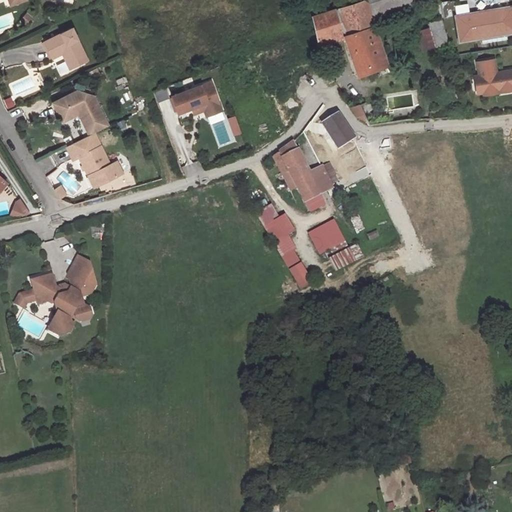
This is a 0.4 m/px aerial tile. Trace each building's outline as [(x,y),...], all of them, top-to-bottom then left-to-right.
[(433,0),(374,0),(368,2),(378,36),(439,18),(433,0)] [(449,1),(440,1),(441,16),(450,16),(449,1)] [(387,68),(378,36),(368,2),(312,19),(319,47),(346,39),(358,77),(387,68)] [(479,18),(457,21),(460,46),(482,43),(482,41),(506,38),(506,35),(511,34),(511,18),(503,20),(503,21),(479,24),(479,18)] [(74,29),(46,43),(54,59),(64,55),(71,70),(89,62),(74,29)] [(435,74),(455,68),(447,43),(435,47),(437,55),(430,57),(435,74)] [(10,51),(3,52),(5,65),(12,64),(10,51)] [(336,62),(328,64),(331,73),(338,71),(336,62)] [(495,66),(478,68),(480,82),(477,82),(479,99),(511,95),(511,78),(496,80),(495,66)] [(97,67),(89,71),(93,79),(101,75),(97,67)] [(212,84),(173,98),(178,115),(203,107),(207,119),(223,113),(212,84)] [(157,101),(168,98),(165,87),(154,91),(157,101)] [(79,91),(55,102),(64,121),(81,113),(91,135),(96,133),(110,126),(96,96),(79,91)] [(2,100),(6,110),(14,106),(10,96),(2,100)] [(278,106),(281,113),(290,110),(287,102),(278,106)] [(358,122),(366,118),(359,103),(350,107),(358,122)] [(235,115),(227,117),(232,135),(240,133),(235,115)] [(356,140),(339,116),(323,126),(325,130),(322,132),(325,137),(329,135),(339,150),(357,140),(356,140)] [(91,135),(68,146),(75,160),(81,157),(90,176),(98,172),(103,184),(124,173),(118,161),(112,165),(96,133),(91,135)] [(280,155),(299,188),(311,209),(323,202),(320,196),(331,191),(334,197),(340,193),(337,187),(335,188),(323,168),(312,175),(294,145),(291,147),(280,155)] [(291,191),(299,188),(280,155),(273,159),(291,191)] [(98,172),(90,176),(96,187),(103,184),(98,172)] [(62,184),(56,189),(61,197),(68,193),(62,184)] [(17,203),(13,215),(25,213),(17,203)] [(266,231),(285,261),(296,255),(287,240),(297,234),(288,218),(266,231)] [(336,223),(312,235),(322,255),(346,242),(336,223)] [(367,233),(368,239),(378,238),(376,231),(367,233)] [(349,246),(356,260),(363,256),(357,243),(349,246)] [(285,261),(298,283),(303,291),(313,284),(311,280),(296,255),(285,261)] [(32,281),(35,291),(38,300),(38,302),(46,299),(53,304),(55,303),(58,312),(52,323),(55,333),(59,336),(63,329),(70,333),(74,325),(71,323),(71,319),(72,315),(76,315),(77,319),(81,322),(91,319),(93,314),(92,310),(84,304),(80,293),(83,289),(97,285),(90,263),(79,256),(69,274),(72,283),(70,287),(68,286),(60,289),(57,287),(53,275),(32,281)] [(38,300),(35,291),(22,295),(24,301),(19,302),(17,307),(23,311),(27,304),(38,300)] [(24,301),(22,295),(16,297),(12,304),(17,307),(19,302),(24,301)]
